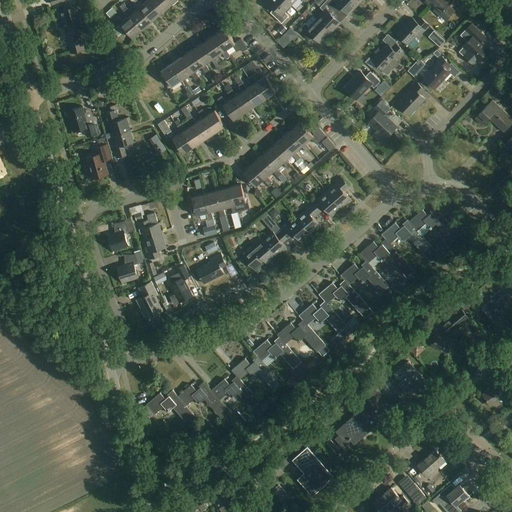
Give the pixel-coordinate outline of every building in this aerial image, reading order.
[(152,22),(162,13),(150,0),(148,0),(148,1),(142,6),(137,0),(136,0),(133,3),(138,9),(140,8),(152,22)] [(150,0),(162,13),(171,5),(166,0),(147,0),(148,1),(148,0),(150,0)] [(292,5),(286,0),(268,0),(267,1),(274,8),(270,13),(282,23),(289,16),(285,12),(292,5)] [(349,15),(359,4),(354,0),(327,0),(326,1),(337,12),(341,7),(349,15)] [(452,0),(423,0),(431,7),(434,3),(437,6),(434,9),(445,20),(454,11),(448,5),(452,0)] [(465,0),(459,7),(468,15),(474,8),(465,0)] [(316,19),(331,33),(341,23),(333,16),(337,12),(326,1),(320,7),(324,11),(316,19)] [(85,27),(79,5),(60,11),(63,22),(67,21),(68,25),(64,26),(72,53),(84,50),(78,29),(85,27)] [(113,7),(107,13),(111,18),(117,12),(113,7)] [(124,11),(129,17),(130,16),(143,30),(152,22),(140,8),(138,9),(133,14),(128,8),(124,11)] [(130,16),(129,17),(123,22),(118,16),(114,20),(120,26),(121,25),(133,38),(143,30),(130,16)] [(430,25),(421,17),(416,22),(412,18),(397,34),(409,45),(423,29),(425,30),(430,25)] [(331,33),(316,19),(309,27),(305,23),(298,30),(309,40),(313,36),(321,44),(331,33)] [(464,48),(460,52),(473,64),(477,60),(478,61),(489,49),(481,42),(486,37),(484,35),(472,24),(466,30),(461,36),(467,42),(463,47),(464,48)] [(225,28),(214,36),(225,51),(226,50),(233,46),(237,52),(241,49),(242,52),(248,49),(241,38),(234,43),(225,28)] [(214,58),(216,57),(222,53),(227,59),(231,56),(226,50),(225,51),(214,36),(204,43),(214,58)] [(396,45),(389,38),(386,42),(387,44),(381,50),(379,49),(375,52),(377,54),(372,60),(387,74),(397,62),(394,59),(398,55),(400,57),(405,52),(397,44),(396,45)] [(204,43),(193,50),(204,65),(206,64),(212,60),(216,66),(220,63),(216,57),(214,58),(204,43)] [(204,65),(193,50),(183,57),(193,72),(195,71),(201,67),(206,73),(210,71),(206,64),(204,65)] [(450,64),(441,56),(437,61),(438,62),(424,78),(435,89),(450,73),(446,69),(450,64)] [(193,72),(183,57),(172,64),(183,80),(185,78),(191,74),(195,80),(200,78),(195,71),(193,72)] [(257,68),(252,62),(243,68),(247,75),(257,68)] [(189,85),(185,78),(183,80),(172,64),(162,71),(172,87),(181,81),(185,87),(189,85)] [(412,70),(418,75),(423,70),(418,64),(412,70)] [(380,81),(370,72),(366,76),(361,72),(345,88),(357,100),(371,85),(374,88),(380,81)] [(249,78),(253,85),(255,83),(266,99),(276,92),(266,76),(257,82),(253,75),(249,78)] [(384,81),(378,88),(384,94),(391,87),(384,81)] [(255,83),(253,85),(247,89),(243,82),(238,85),(243,92),(245,90),(255,106),(266,99),(255,83)] [(425,91),(416,82),(412,87),(414,89),(399,104),(410,115),(425,99),(421,95),(425,91)] [(244,113),(255,106),(245,90),(243,92),(236,96),(232,89),(228,92),(232,99),(234,97),(244,113)] [(234,120),(244,113),(234,97),(232,99),(226,103),(222,96),(217,99),(222,106),(224,105),(234,120)] [(511,123),(511,118),(492,100),(475,118),(482,125),(489,118),(504,132),(511,123)] [(389,109),(381,101),(374,108),(378,112),(369,122),(379,132),(375,136),(382,143),(397,126),(384,114),(389,109)] [(113,135),(130,130),(127,118),(119,120),(116,110),(118,109),(117,105),(110,107),(111,111),(104,113),(107,124),(110,123),(113,135)] [(88,124),(83,106),(68,111),(74,132),(85,129),(87,137),(97,134),(94,122),(88,124)] [(204,117),(215,133),(226,126),(215,110),(207,116),(202,109),(198,112),(203,119),(204,117)] [(204,140),(215,133),(204,117),(203,119),(196,123),(192,116),(188,119),(192,126),(194,124),(204,140)] [(158,125),(162,132),(169,127),(165,120),(158,125)] [(316,144),(320,141),(314,134),(313,135),(301,122),(292,130),(304,145),(305,143),(311,138),(316,144)] [(194,147),(204,140),(194,124),(192,126),(186,130),(182,123),(177,126),(182,133),(183,131),(194,147)] [(312,132),(320,141),(326,135),(318,126),(312,132)] [(134,142),(130,130),(113,135),(117,147),(114,148),(117,158),(127,156),(124,148),(133,146),(132,143),(134,142)] [(183,131),(182,133),(175,137),(171,130),(167,133),(172,140),(173,139),(183,154),(194,147),(183,131)] [(292,130),(282,139),(294,153),(296,151),(302,146),(307,152),(311,149),(305,143),(304,145),(292,130)] [(335,146),(326,136),(322,140),(331,150),(335,146)] [(294,153),(282,139),(272,147),(285,161),(286,160),(292,155),(297,161),(301,157),(296,151),(294,153)] [(111,159),(107,145),(96,148),(98,154),(86,158),(92,179),(108,174),(104,161),(111,159)] [(285,161),(272,147),(263,155),(275,170),(277,168),(283,163),(288,169),(291,166),(286,160),(285,161)] [(275,170),(263,155),(253,164),(266,178),(267,176),(273,171),(278,177),(282,174),(277,168),(275,170)] [(310,169),(301,158),(295,163),(304,174),(310,169)] [(266,178),(253,164),(244,172),(256,186),(264,180),(269,185),(272,182),(267,176),(266,178)] [(336,184),(327,192),(341,207),(347,202),(347,203),(352,200),(344,191),(350,187),(341,177),(335,182),(336,184)] [(234,205),(236,205),(243,203),(245,210),(250,209),(248,201),(246,201),(241,184),(229,187),(234,205)] [(229,187),(217,191),(222,209),(224,208),(231,206),(233,212),(233,214),(231,214),(235,228),(242,227),(236,205),(234,205),(229,187)] [(281,194),(277,188),(271,192),(276,198),(281,194)] [(217,191),(204,194),(209,212),(211,212),(219,210),(222,221),(227,220),(224,208),(222,209),(217,191)] [(311,203),(319,213),(325,208),(332,217),(336,214),(335,213),(341,207),(327,192),(318,200),(317,198),(311,203)] [(215,225),(211,212),(209,212),(204,194),(192,197),(197,215),(207,213),(210,226),(215,225)] [(319,213),(311,203),(305,208),(306,210),(297,218),(311,233),(316,229),(317,229),(321,226),(314,218),(319,213)] [(423,209),(409,221),(418,231),(426,223),(430,227),(429,228),(431,230),(432,228),(432,227),(436,224),(449,239),(457,232),(435,207),(430,211),(431,213),(428,215),(423,209)] [(142,229),(146,240),(162,235),(155,213),(148,215),(149,219),(137,223),(139,230),(142,229)] [(135,230),(131,218),(125,220),(126,223),(114,224),(115,233),(108,236),(113,251),(129,246),(125,233),(135,230)] [(311,233),(297,218),(288,226),(286,224),(280,229),(288,238),(294,234),(302,243),(306,240),(305,239),(311,233)] [(390,244),(399,236),(402,240),(403,242),(405,241),(405,240),(409,237),(427,258),(435,251),(418,231),(409,221),(408,219),(403,224),(404,226),(401,228),(395,222),(382,234),(386,239),(390,244)] [(216,225),(204,229),(207,237),(218,234),(216,225)] [(191,236),(201,234),(199,228),(190,230),(191,236)] [(283,243),(288,238),(280,229),(275,234),(273,231),(263,239),(276,255),(282,250),(283,251),(287,248),(283,243)] [(162,235),(146,240),(149,252),(146,253),(148,259),(160,256),(159,250),(166,247),(162,235)] [(239,245),(235,235),(227,238),(231,248),(239,245)] [(242,255),(249,263),(256,271),(265,262),(267,265),(271,261),(271,260),(276,255),(263,239),(254,247),(252,246),(246,251),(242,255)] [(415,271),(390,244),(386,239),(381,244),(382,245),(379,247),(374,241),(360,253),(366,261),(367,261),(369,263),(377,255),(380,259),(382,261),(384,260),(383,259),(387,256),(406,278),(415,271)] [(216,242),(206,247),(209,254),(219,249),(216,242)] [(144,262),(141,250),(134,252),(135,255),(124,255),(124,265),(117,267),(122,283),(138,278),(134,265),(144,262)] [(226,265),(221,254),(210,259),(211,262),(197,269),(204,283),(224,273),(221,267),(226,265)] [(389,286),(369,263),(367,261),(366,261),(362,265),(363,267),(360,269),(354,263),(341,275),(345,280),(349,285),(358,277),(361,281),(361,282),(362,283),(364,282),(364,281),(368,278),(381,293),(389,286)] [(154,263),(147,264),(151,276),(157,274),(154,263)] [(173,282),(170,284),(175,294),(171,296),(175,304),(193,295),(185,279),(190,277),(184,265),(177,269),(179,273),(170,277),(173,282)] [(165,273),(155,278),(158,285),(168,280),(165,273)] [(373,312),(349,285),(345,280),(340,284),(341,285),(338,288),(333,282),(319,294),(325,301),(328,304),(336,296),(339,300),(339,301),(341,302),(343,301),(342,300),(346,297),(365,319),(373,312)] [(158,295),(151,281),(139,288),(144,296),(137,300),(147,319),(163,310),(155,296),(158,295)] [(402,288),(398,281),(391,287),(395,293),(402,288)] [(511,307),(511,288),(496,303),(493,299),(482,309),(494,323),(511,307)] [(474,295),(461,306),(466,312),(472,307),(470,305),(477,299),(474,295)] [(325,301),(319,306),(320,307),(318,309),(313,303),(299,316),(303,320),(308,325),(316,317),(320,321),(319,322),(321,324),(323,322),(322,321),(326,318),(345,340),(353,333),(328,304),(325,301)] [(460,308),(442,323),(451,334),(469,319),(460,308)] [(362,325),(355,316),(347,323),(354,332),(362,325)] [(332,353),(308,325),(303,320),(298,324),(299,326),(296,328),(291,322),(277,334),(279,337),(286,344),(294,336),(298,340),(297,341),(299,342),(301,341),(300,340),(304,337),(317,352),(318,351),(325,359),(332,353)] [(454,341),(436,333),(430,345),(448,354),(454,341)] [(302,362),(286,344),(279,337),(274,341),(276,342),(273,345),(267,339),(253,351),(257,356),(258,356),(262,361),(271,353),(274,357),(275,359),(277,358),(277,357),(280,354),(293,369),(302,362)] [(251,339),(248,343),(256,348),(258,344),(251,339)] [(412,349),(419,357),(427,350),(419,342),(412,349)] [(280,381),(262,361),(258,356),(257,356),(253,360),(254,361),(251,364),(245,358),(231,370),(237,376),(240,380),(249,372),(252,376),(253,378),(255,377),(255,376),(258,373),(272,388),(280,381)] [(318,366),(313,360),(307,366),(312,372),(318,366)] [(426,382),(409,361),(401,368),(408,376),(399,385),(409,397),(426,382)] [(393,383),(383,373),(374,381),(384,391),(393,383)] [(237,376),(232,381),(233,382),(230,385),(225,379),(211,390),(220,400),(228,393),(232,396),(231,397),(233,399),(235,397),(234,396),(238,393),(251,408),(259,401),(240,380),(237,376)] [(231,413),(220,400),(211,390),(204,382),(199,386),(200,388),(197,390),(191,384),(178,396),(186,406),(195,398),(198,402),(198,403),(199,404),(201,403),(201,402),(205,399),(223,420),(231,413)] [(509,394),(501,382),(483,394),(490,406),(494,404),(496,407),(506,400),(504,397),(509,394)] [(382,397),(372,385),(362,393),(373,405),(382,397)] [(199,420),(186,406),(178,396),(173,390),(167,395),(169,396),(165,399),(160,393),(146,405),(155,414),(164,407),(167,411),(168,413),(170,411),(173,407),(190,427),(199,420)] [(381,420),(367,404),(336,431),(346,443),(351,439),(355,444),(381,420)] [(232,415),(227,420),(236,430),(241,425),(232,415)] [(333,477),(307,448),(293,460),(311,481),(305,487),(312,496),(326,484),(325,483),(333,477)] [(445,461),(435,450),(418,465),(428,476),(445,461)] [(426,497),(408,475),(399,482),(417,505),(426,497)] [(455,488),(451,484),(433,500),(437,505),(440,502),(448,511),(460,511),(461,511),(456,505),(469,495),(460,484),(455,488)] [(403,495),(400,498),(391,488),(374,503),(378,508),(377,508),(379,510),(376,511),(404,511),(412,506),(403,495)] [(235,511),(227,502),(219,509),(221,511),(235,511)]
